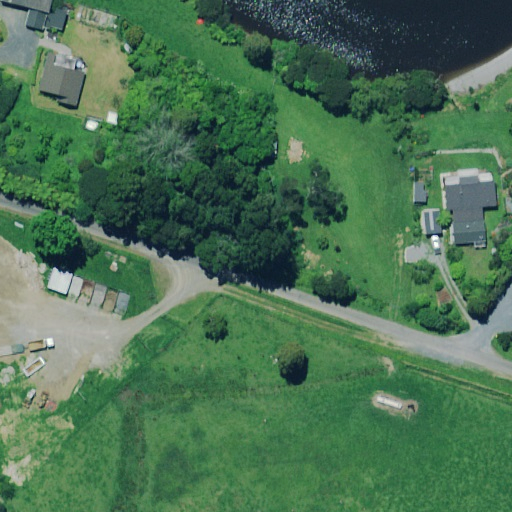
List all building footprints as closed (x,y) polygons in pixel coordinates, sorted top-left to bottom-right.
[(0,0),(0,1),(27,8),(23,26),(42,30),(60,34),(65,12),(49,8),(51,0),(0,0)] [(75,59),(48,52),(36,96),(52,100),(75,107),(87,63),(75,59)] [(120,116),(109,112),(105,121),(115,126),(120,116)] [(475,177),(475,171),(457,173),(457,177),(443,179),(445,205),(449,205),(453,238),(471,237),(472,242),(484,241),(480,201),(493,200),(491,176),(475,177)] [(426,183),(412,183),(413,203),(426,202),(426,183)]
